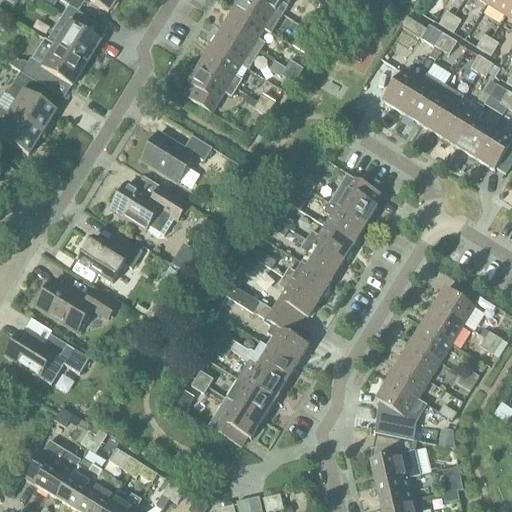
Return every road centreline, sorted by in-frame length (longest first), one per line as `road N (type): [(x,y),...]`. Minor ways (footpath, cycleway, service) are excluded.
road 1 (residential): [(338,511),(318,435),(337,409),(341,375),(437,214)]
road 2 (residential): [(34,222),(52,214),(149,68),(143,46),(172,0)]
